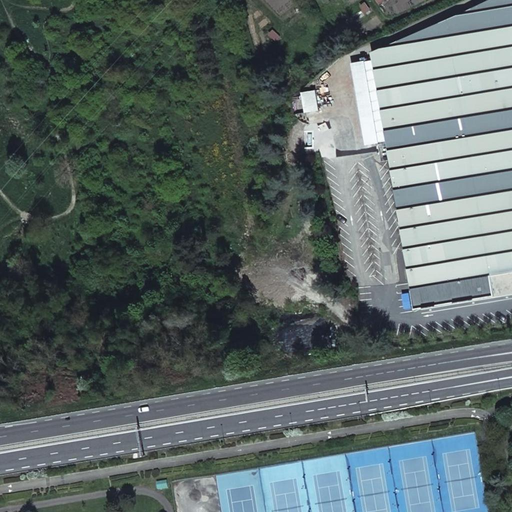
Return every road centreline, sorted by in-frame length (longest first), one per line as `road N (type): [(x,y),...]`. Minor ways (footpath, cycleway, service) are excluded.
road 1 (secondary): [(438,363),(0,435)]
road 2 (secondary): [(0,463),(432,391)]
road 3 (unknown): [(358,150),(345,81),(349,60),(460,0)]
